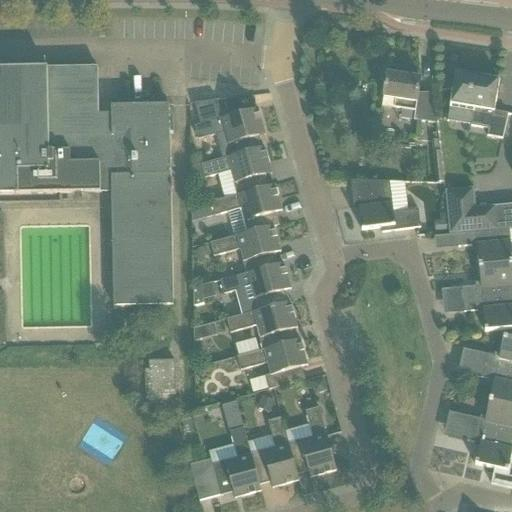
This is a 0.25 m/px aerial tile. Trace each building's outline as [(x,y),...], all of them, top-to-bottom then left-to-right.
[(0,195),(111,194),(113,308),(173,307),(170,135),(169,106),(111,107),(111,115),(98,115),(97,69),(0,70),(0,195)] [(452,95),(450,105),(474,109),(471,126),(471,128),(488,131),(487,137),(502,140),(508,115),(494,112),(495,101),(499,81),(455,73),(452,95)] [(414,121),(437,125),(434,94),(418,94),(420,79),(387,74),(383,95),(383,99),(381,108),(394,110),(415,113),(414,121)] [(330,129),(350,131),(351,123),(345,122),(347,105),(343,104),(344,103),(339,103),(339,104),(338,104),(339,102),(337,102),(337,100),(333,100),(333,102),(323,101),(322,114),(331,115),(330,129)] [(216,101),(193,104),(199,126),(194,128),(198,141),(216,136),(223,160),(262,149),(257,132),(263,130),(258,110),(221,120),(216,101)] [(438,142),(432,142),(437,185),(444,184),(441,153),(439,153),(438,142)] [(223,160),(201,166),(204,180),(231,173),(234,184),(233,185),(236,197),(268,188),(265,177),(264,171),(270,169),(264,149),(262,149),(223,160)] [(201,166),(190,169),(190,186),(205,182),(204,180),(201,168),(201,166)] [(381,229),(382,234),(420,229),(418,210),(393,213),(389,183),(350,182),(352,200),(357,200),(361,232),(381,229)] [(228,199),(211,204),(215,217),(241,210),(244,222),(243,222),(246,234),(273,227),(274,228),(279,227),(276,214),(274,208),(280,206),(275,186),(268,188),(236,197),(228,199)] [(446,193),(450,232),(450,235),(497,231),(494,207),(474,209),(472,190),(446,193)] [(192,209),(191,224),(195,223),(215,217),(211,204),(192,209)] [(446,221),(434,222),(435,234),(447,233),(446,221)] [(242,263),(246,275),(277,266),(274,255),(280,254),(279,247),(274,228),(273,227),(246,234),(210,244),(213,258),(240,251),(243,262),(242,263)] [(471,235),(457,236),(458,249),(472,247),(477,247),(479,268),(511,264),(511,246),(510,246),(509,232),(496,233),(476,235),(471,235)] [(206,247),(193,253),(198,262),(210,256),(206,247)] [(464,289),(465,302),(511,297),(511,264),(479,268),(480,288),(464,289)] [(236,293),(242,317),(256,313),(288,304),(285,293),(291,291),(284,265),(277,266),(246,275),(220,282),(224,296),(236,293)] [(511,297),(465,302),(466,314),(478,313),(483,312),(483,316),(484,333),(504,331),(511,330),(511,297)] [(259,339),(262,352),(294,343),(291,332),(297,330),(295,324),(290,303),(288,304),(256,313),(242,317),(226,321),(230,334),(257,327),(260,339),(259,339)] [(486,356),(483,368),(496,371),(511,374),(511,339),(503,338),(499,359),(486,356)] [(262,352),(237,358),(240,372),(267,365),(270,376),(265,378),(268,390),(268,391),(285,387),(305,382),(301,370),(300,363),(306,361),(300,341),(294,343),(262,352)] [(144,371),(145,405),(163,405),(163,396),(176,396),(175,361),(149,362),(149,371),(144,371)] [(483,368),(481,379),(494,382),(489,402),(511,407),(511,374),(496,371),(483,368)] [(261,378),(248,382),(252,393),(265,389),(261,378)] [(324,380),(311,383),(314,395),(326,392),(324,380)] [(262,397),(256,409),(269,415),(274,403),(262,397)] [(472,419),(470,431),(511,440),(511,407),(489,402),(485,422),(480,421),(472,419)] [(236,403),(222,407),(229,434),(230,433),(243,430),(236,403)] [(312,439),(288,446),(297,477),(309,473),(314,472),(316,478),(336,473),(319,409),(305,413),(312,439)] [(274,450),(250,456),(259,487),(271,484),(277,482),(278,488),(298,483),(297,477),(288,446),(281,419),(267,423),(274,450)] [(225,462),(211,466),(215,478),(220,498),(233,494),(239,492),(241,499),(261,493),(259,487),(250,456),(243,430),(230,433),(237,460),(225,463),(225,462)] [(493,475),(511,479),(511,440),(470,431),(467,443),(479,446),(475,466),(494,470),(493,475)]
